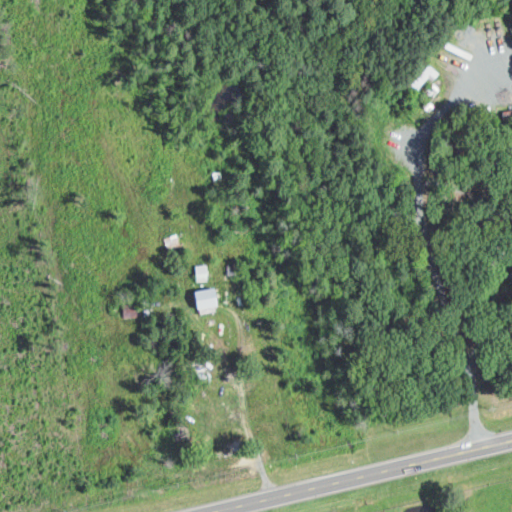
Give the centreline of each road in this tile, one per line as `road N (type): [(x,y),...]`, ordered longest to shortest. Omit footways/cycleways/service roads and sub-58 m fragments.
road 1 (residential): [(480,444),(470,379),(424,233),(400,213),(307,174),(295,152),(286,62)]
road 2 (primary): [(511,436),(200,511)]
